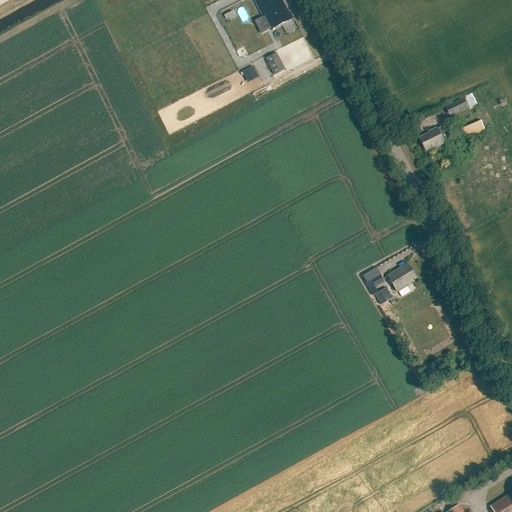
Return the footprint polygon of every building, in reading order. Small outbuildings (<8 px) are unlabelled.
[(282,0),(253,0),(269,31),(292,19),(282,0)] [(272,76),(284,70),(276,53),(264,59),(272,76)] [(463,97),(444,107),(450,117),(469,108),(463,97)] [(480,121),(458,130),(463,141),(485,132),(480,121)] [(435,128),(428,132),(429,133),(419,139),(425,151),(435,146),(435,147),(442,143),(442,142),(447,139),(441,127),(435,130),(435,128)] [(413,279),(416,277),(408,263),(387,275),(397,291),(414,281),(413,279)] [(393,300),(387,289),(378,294),(384,305),(390,301),(392,304),(395,302),(393,300)] [(511,511),(511,492),(489,507),(492,511),(511,511)]
